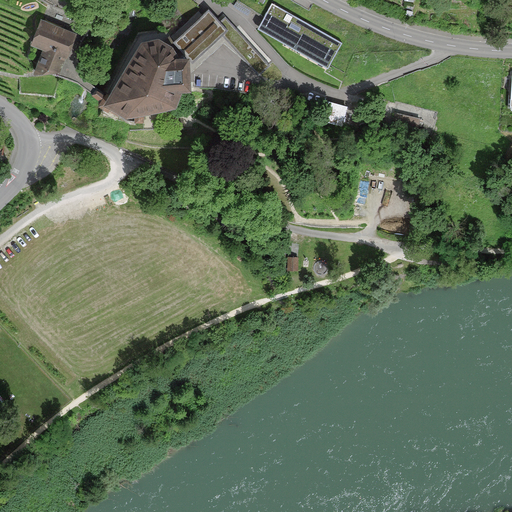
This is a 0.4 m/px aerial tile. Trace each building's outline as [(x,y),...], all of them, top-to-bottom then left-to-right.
[(343,43),(272,4),(258,29),(329,69),(343,43)] [(217,19),(209,9),(203,16),(198,10),(167,37),(161,32),(139,33),(108,92),(105,98),(99,107),(109,113),(110,112),(125,119),(135,119),(135,123),(144,122),(144,116),(176,110),(183,94),(192,93),(191,73),(190,62),(193,65),(223,35),(259,76),(270,65),(222,14),(217,19)] [(68,59),(77,34),(41,20),(31,47),(44,52),(35,74),(60,73),(65,58),(68,59)] [(337,104),(328,101),(322,121),(342,127),(348,108),(337,104)] [(408,116),(395,112),(393,122),(418,129),(421,119),(408,116)] [(288,258),(288,269),(297,270),(297,259),(288,258)]
